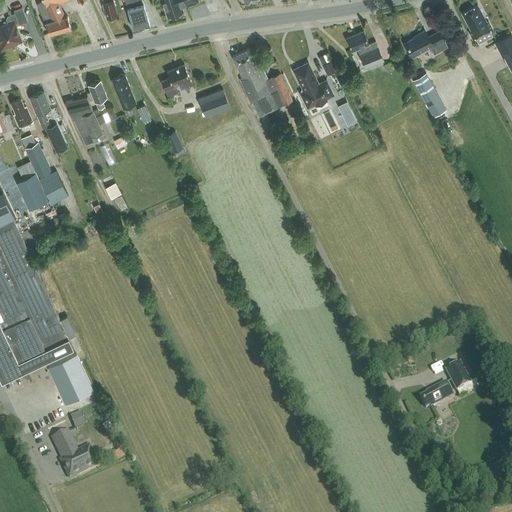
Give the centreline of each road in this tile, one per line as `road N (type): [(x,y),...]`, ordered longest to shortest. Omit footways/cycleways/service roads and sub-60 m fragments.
road 1 (track): [(209,30),(453,511)]
road 2 (secondary): [(0,79),(209,30),(397,0)]
road 3 (unclassified): [(0,392),(56,511)]
